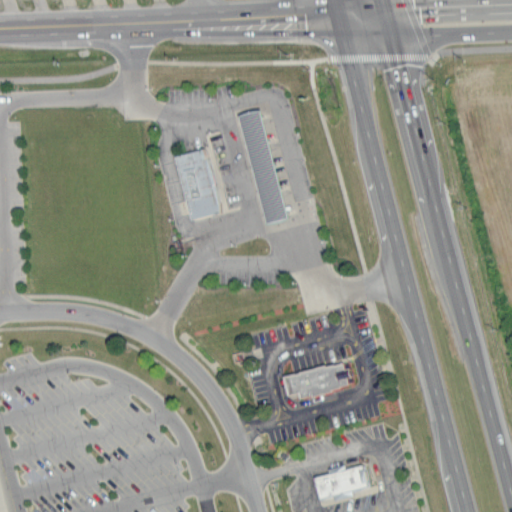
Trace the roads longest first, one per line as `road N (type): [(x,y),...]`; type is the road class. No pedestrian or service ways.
road 1 (primary): [(339,12),(466,511)]
road 2 (primary): [(511,490),(382,0)]
road 3 (residential): [(257,511),(237,432),(182,357),(113,318),(0,313)]
road 4 (secondary): [(0,34),(339,12)]
road 5 (secondary): [(339,12),(390,29),(511,26)]
